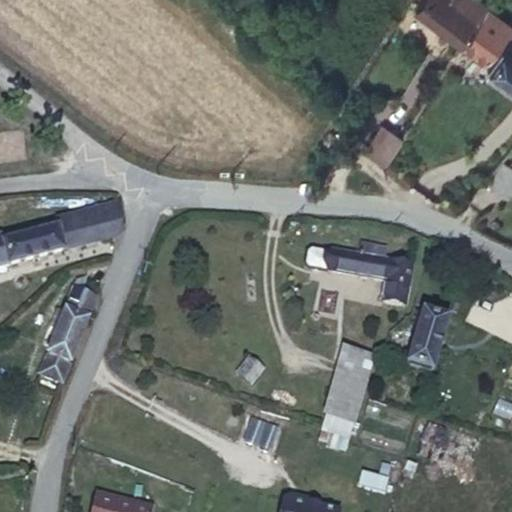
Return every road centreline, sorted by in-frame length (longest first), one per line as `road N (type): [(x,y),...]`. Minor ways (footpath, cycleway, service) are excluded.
road 1 (residential): [(38,511),(76,370),(147,197)]
road 2 (residential): [(147,197),(329,202)]
road 3 (unclassified): [(0,88),(115,175)]
road 4 (unclassified): [(401,214),(374,169),(351,164),(338,167),(329,202)]
road 5 (residential): [(401,214),(511,262)]
